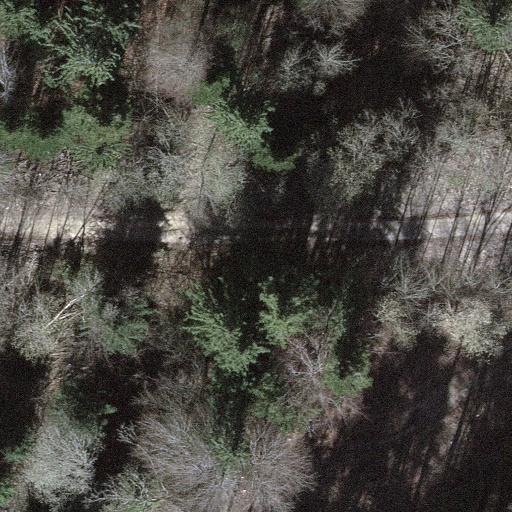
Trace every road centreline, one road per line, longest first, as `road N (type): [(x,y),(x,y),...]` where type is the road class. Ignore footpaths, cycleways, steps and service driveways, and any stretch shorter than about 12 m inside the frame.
road 1 (track): [(0,228),(511,216)]
road 2 (track): [(282,511),(511,330)]
